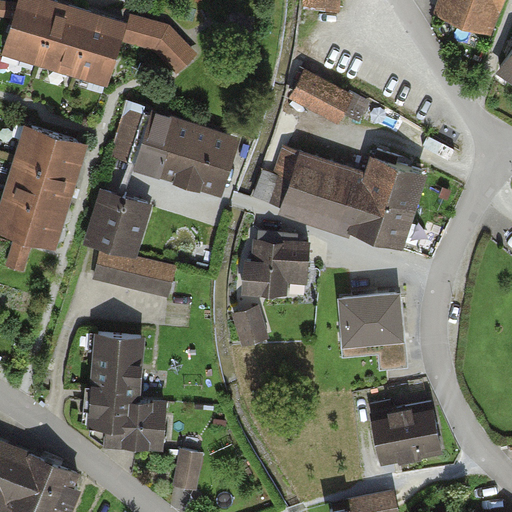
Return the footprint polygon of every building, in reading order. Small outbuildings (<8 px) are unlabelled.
[(17,0),(0,0),(0,14),(13,16),(17,0)] [(128,19),(63,0),(17,0),(13,16),(3,50),(110,82),(121,43),(128,19)] [(438,0),(435,10),(499,33),(511,0),(438,0)] [(160,24),(132,16),(126,38),(154,46),(160,24)] [(511,56),(501,73),(511,79),(511,56)] [(357,92),(316,73),(303,100),(344,120),(357,92)] [(372,119),(399,132),(408,115),(381,101),(372,119)] [(241,134),(155,107),(137,164),(223,191),(241,134)] [(84,141),(27,124),(0,211),(0,226),(53,243),(84,141)] [(369,173),(286,145),(268,197),(398,240),(422,169),(395,160),(397,154),(378,148),(369,173)] [(149,201),(105,188),(89,241),(132,251),(149,201)] [(290,233),(260,231),(258,260),(246,259),(244,288),(285,291),(286,277),(306,278),(309,241),(289,240),(290,233)] [(30,242),(17,238),(9,263),(22,268),(30,242)] [(175,265),(103,247),(96,275),(168,292),(175,265)] [(397,292),(342,297),(346,339),(377,336),(380,368),(407,366),(404,334),(401,334),(397,292)] [(256,306),(238,311),(246,340),(265,334),(256,306)] [(142,335),(99,331),(91,428),(104,438),(161,443),(165,400),(136,398),(142,335)] [(391,398),(369,403),(381,460),(441,447),(431,401),(394,408),(391,398)] [(70,511),(86,474),(0,440),(0,511),(13,511),(16,506),(32,511),(70,511)] [(201,452),(183,448),(176,482),(195,486),(201,452)] [(395,511),(391,491),(346,500),(348,506),(330,510),(330,511),(395,511)]
